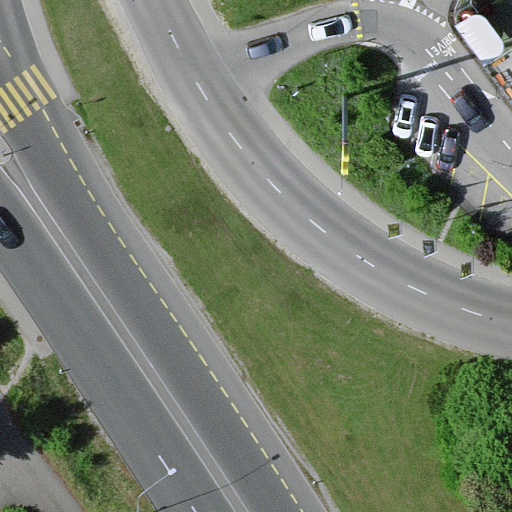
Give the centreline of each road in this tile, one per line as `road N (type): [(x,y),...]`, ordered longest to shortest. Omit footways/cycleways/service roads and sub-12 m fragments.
road 1 (residential): [(157,0),(219,122),(279,196),(363,260),(511,320)]
road 2 (secondary): [(241,511),(0,153)]
